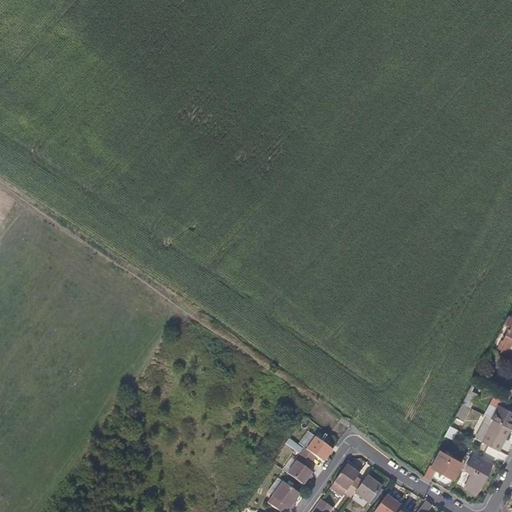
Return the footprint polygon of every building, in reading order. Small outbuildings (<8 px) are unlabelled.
[(511,317),(508,315),(504,323),(509,326),(506,332),(497,349),(511,356),(511,353),(511,317)] [(470,408),(476,396),(472,394),(470,397),(466,395),(461,404),(470,408)] [(511,429),(511,426),(511,402),(510,401),(509,403),(495,396),(491,404),(498,408),(492,419),(511,429)] [(463,421),(470,408),(461,404),(454,417),(463,421)] [(499,451),(510,429),(492,419),(480,441),(487,445),(499,451)] [(323,462),(331,450),(314,437),(304,450),(302,449),(298,453),(303,457),(310,463),(315,457),(323,462)] [(499,451),(487,445),(484,452),(496,458),(499,451)] [(450,466),(453,459),(438,451),(430,467),(435,471),(453,479),(458,470),(450,466)] [(302,485),(312,472),(306,468),(310,463),(303,457),(298,453),(294,459),(296,461),(287,473),(288,474),(299,482),(302,485)] [(287,473),(296,461),(294,459),(291,457),(281,469),(287,473)] [(476,494),(490,467),(480,462),(471,457),(464,470),(472,473),(464,487),(476,494)] [(490,467),(492,464),(482,458),(480,462),(490,467)] [(458,470),(461,464),(453,459),(450,466),(458,470)] [(361,471),(353,466),(348,462),(345,465),(355,472),(358,475),(360,472),(361,471)] [(345,493),(357,477),(358,475),(355,472),(345,465),(338,475),(328,489),(332,492),(341,498),(345,493)] [(430,480),(435,471),(430,467),(424,477),(430,480)] [(371,500),(381,487),(373,480),(366,475),(362,480),(357,477),(345,493),(350,497),(354,492),(369,503),(371,500)] [(275,493),(283,482),(278,478),(275,482),(272,487),(268,493),(273,496),(275,493)] [(292,504),(300,493),(297,492),(294,490),(283,482),(275,493),(273,496),(268,503),(271,506),(276,509),(280,511),(286,511),(289,509),(292,504)] [(395,511),(401,505),(388,494),(372,511),(395,511)] [(325,511),(329,511),(333,507),(321,499),(316,505),(325,511)] [(426,511),(431,506),(425,501),(421,507),(416,511),(426,511)]
